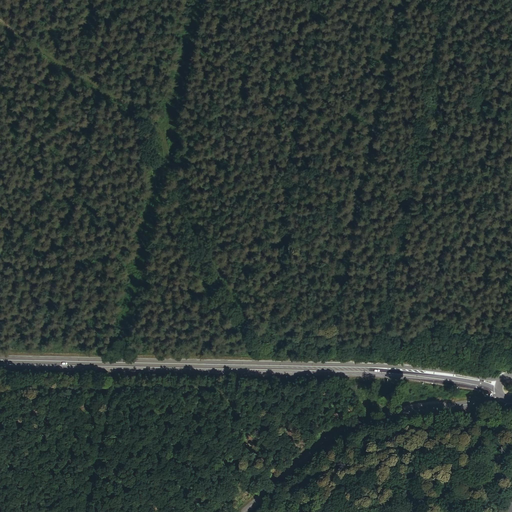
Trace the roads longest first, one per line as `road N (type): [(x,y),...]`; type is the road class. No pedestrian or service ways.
road 1 (track): [(0,19),(55,63),(148,115),(217,271),(349,246),(401,0)]
road 2 (tertiary): [(487,401),(360,418),(243,511)]
road 3 (primary): [(269,367),(0,358)]
road 4 (primary): [(500,379),(397,365),(269,367)]
road 5 (primary): [(269,367),(496,387)]
